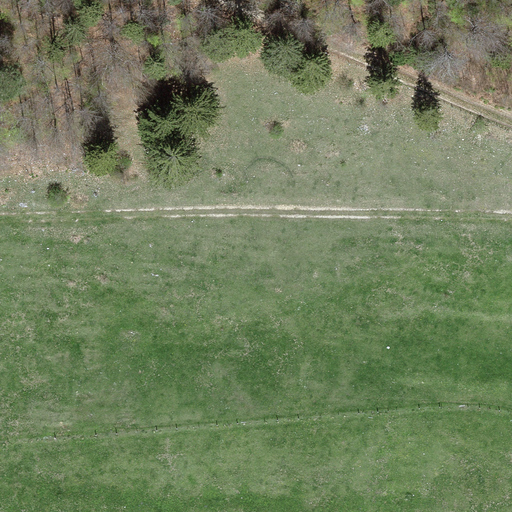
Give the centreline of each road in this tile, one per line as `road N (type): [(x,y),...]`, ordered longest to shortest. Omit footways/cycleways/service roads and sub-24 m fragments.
road 1 (track): [(0,217),(172,210),(511,219)]
road 2 (track): [(203,0),(511,122)]
